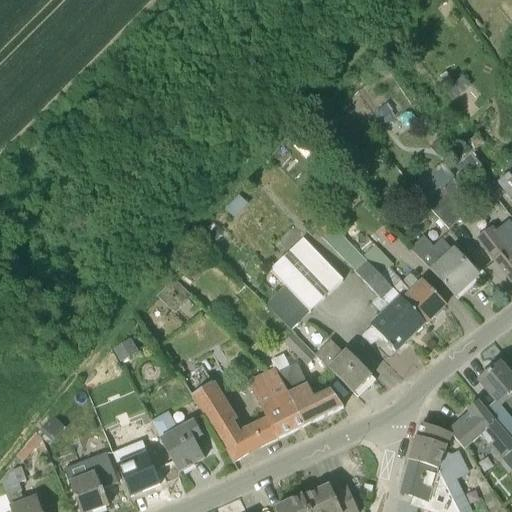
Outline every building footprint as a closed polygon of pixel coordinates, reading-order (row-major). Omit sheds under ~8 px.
[(443,163),(411,187),(422,202),(449,230),(465,215),(442,188),(454,178),(443,163)] [(507,175),(496,184),(506,197),(511,204),(511,177),(509,174),(507,175)] [(476,239),(511,284),(511,283),(511,221),(507,225),(506,224),(497,232),(493,227),(476,239)] [(384,317),(408,343),(426,325),(402,300),(380,277),(363,258),(333,227),(321,238),(355,273),(353,274),(389,313),(384,317)] [(285,288),(310,314),(343,282),(303,239),(270,271),(285,288)] [(420,260),(455,298),(477,278),(442,240),(420,260)] [(177,278),(190,288),(208,267),(196,256),(177,278)] [(411,293),(389,269),(380,277),(402,300),(411,293)] [(192,298),(174,280),(166,288),(184,306),(192,298)] [(422,283),(411,293),(402,300),(426,325),(445,307),(422,283)] [(396,354),(408,343),(384,317),(362,337),(371,346),(380,337),(389,347),(387,348),(391,352),(393,351),(396,354)] [(293,335),(284,344),(307,368),(316,359),(293,335)] [(121,345),(112,350),(120,363),(129,358),(121,345)] [(376,381),(349,354),(344,359),(330,346),(318,358),(358,399),(358,398),(354,395),(363,386),(367,390),(376,381)] [(278,374),(305,428),(343,409),(328,393),(321,382),(309,387),(308,384),(306,385),(296,365),(278,374)] [(511,378),(500,365),(479,382),(497,403),(488,411),(511,439),(511,378)] [(238,435),(232,425),(236,422),(202,367),(181,380),(233,464),(249,454),(260,449),(260,448),(252,430),(251,429),(238,435)] [(260,449),(305,428),(278,374),(277,374),(276,373),(252,384),(259,401),(259,400),(269,422),(252,430),(260,448),(260,449)] [(446,434),(452,436),(464,451),(480,438),(489,447),(504,434),(478,403),(467,412),(470,415),(458,424),(447,434),(446,434)] [(151,423),(160,440),(178,475),(205,460),(194,441),(202,437),(194,422),(178,431),(168,413),(151,423)] [(410,459),(409,462),(438,473),(459,511),(471,511),(457,481),(469,474),(458,452),(452,456),(446,453),(452,436),(446,434),(447,434),(423,425),(416,440),(416,441),(410,459)] [(24,449),(17,457),(21,461),(23,463),(43,440),(41,438),(37,435),(36,434),(30,441),(24,449)] [(511,471),(511,442),(504,434),(489,447),(511,472),(511,471)] [(114,457),(131,498),(160,486),(143,444),(114,457)] [(69,484),(79,511),(96,511),(109,507),(103,490),(118,484),(107,455),(90,461),(95,474),(69,484)] [(409,462),(401,494),(427,501),(425,509),(424,511),(425,511),(459,511),(438,473),(409,462)] [(26,504),(19,484),(25,482),(20,468),(13,471),(1,484),(12,511),(40,511),(36,500),(26,504)] [(308,511),(357,511),(347,488),(333,494),(330,487),(303,499),(308,511)] [(276,511),(308,511),(303,499),(303,498),(275,510),(276,511)]
